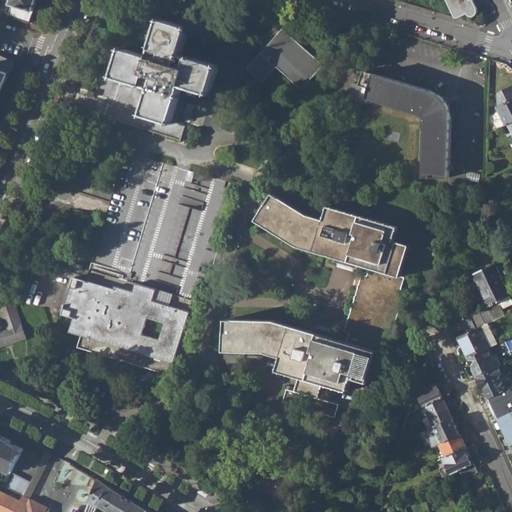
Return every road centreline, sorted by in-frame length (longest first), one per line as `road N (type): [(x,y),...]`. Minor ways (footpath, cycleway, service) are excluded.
road 1 (secondary): [(0,399),(98,446),(199,511)]
road 2 (secondary): [(0,185),(77,0)]
road 3 (unknown): [(214,298),(274,301),(301,288),(298,262),(235,231)]
road 4 (residential): [(511,493),(435,330)]
road 5 (residential): [(347,0),(511,50)]
